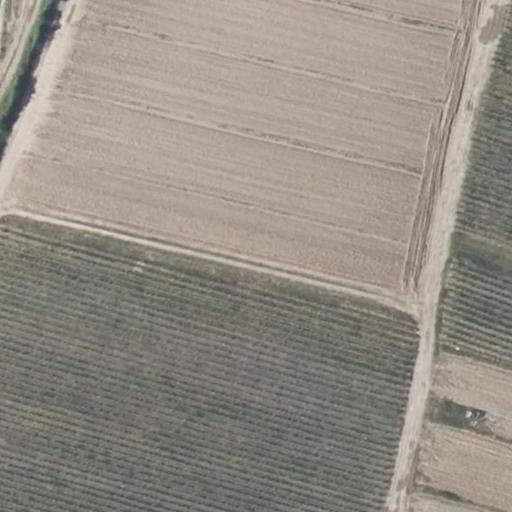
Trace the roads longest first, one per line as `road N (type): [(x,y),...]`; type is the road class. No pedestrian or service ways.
road 1 (track): [(398,511),(464,135),(501,0)]
road 2 (track): [(78,0),(0,188)]
